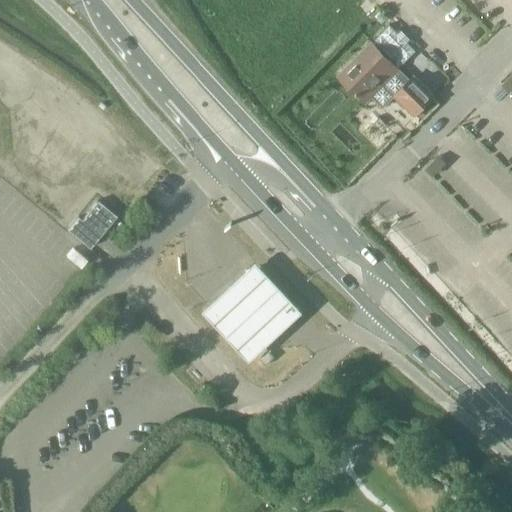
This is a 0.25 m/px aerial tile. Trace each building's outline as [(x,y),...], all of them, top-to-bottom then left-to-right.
[(377,18),(381,23),(386,19),(381,14),(377,18)] [(370,42),(336,77),(365,103),(371,96),(383,107),(395,95),(416,117),(435,99),(415,79),(411,83),(397,69),(416,50),(407,42),(410,39),(400,29),(397,32),(390,26),(372,44),(370,42)] [(451,67),(441,77),(446,81),(442,85),(447,89),(451,86),(461,76),(451,67)] [(88,247),(115,214),(96,199),(80,218),(76,215),(66,227),(88,247)] [(302,308),(254,258),(202,307),(250,358),(302,308)] [(267,350),(259,358),(265,365),(274,358),(267,350)]
